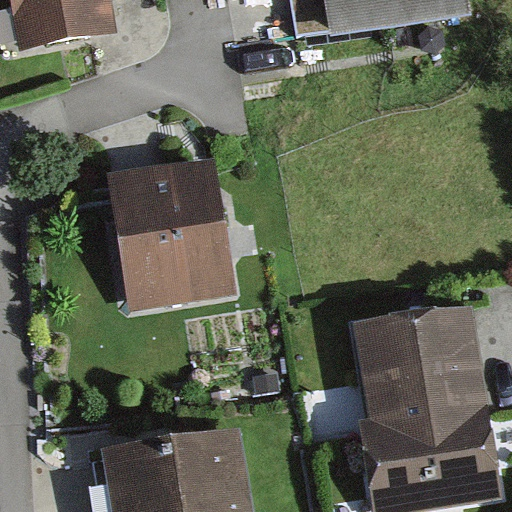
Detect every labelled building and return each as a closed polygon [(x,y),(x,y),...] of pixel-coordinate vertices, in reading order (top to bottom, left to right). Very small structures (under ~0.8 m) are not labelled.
[(6,0),(17,63),(110,47),(104,13),(136,8),(134,0),(6,0)] [(297,0),(305,44),(466,17),(463,0),(297,0)] [(213,178),(106,195),(125,314),(232,297),(213,178)] [(470,322),(352,345),(384,511),(455,511),(505,503),(470,322)] [(249,511),(235,444),(100,473),(108,511),(249,511)]
